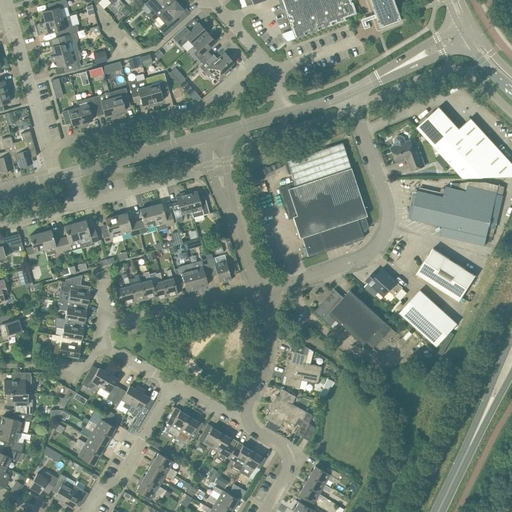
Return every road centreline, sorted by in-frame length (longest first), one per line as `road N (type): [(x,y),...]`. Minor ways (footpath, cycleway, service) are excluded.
road 1 (unclassified): [(257,284),(275,286),(355,261),(381,242),(389,208),(351,93)]
road 2 (residential): [(47,146),(203,104),(259,54)]
road 3 (residential): [(106,324),(257,284)]
road 4 (residential): [(86,511),(122,473),(173,383)]
road 5 (residential): [(47,146),(3,0)]
road 6 (residential): [(245,417),(269,332),(257,284)]
road 7 (unclassified): [(70,174),(199,137)]
road 8 (unclassified): [(351,93),(464,32)]
road 9 (residential): [(79,206),(197,174)]
road 10 (residential): [(263,511),(286,456),(245,417)]
